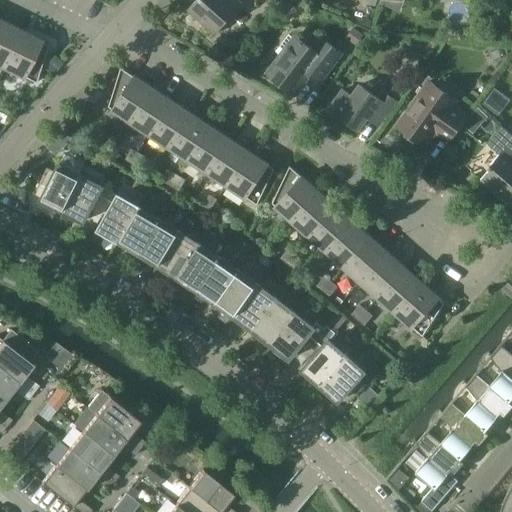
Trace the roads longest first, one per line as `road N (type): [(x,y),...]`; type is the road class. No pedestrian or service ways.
road 1 (tertiary): [(323,461),(147,320),(0,239)]
road 2 (residential): [(511,248),(471,291),(283,125)]
road 3 (residential): [(511,248),(283,125)]
road 4 (residential): [(283,125),(118,29)]
road 5 (residential): [(0,164),(107,41)]
